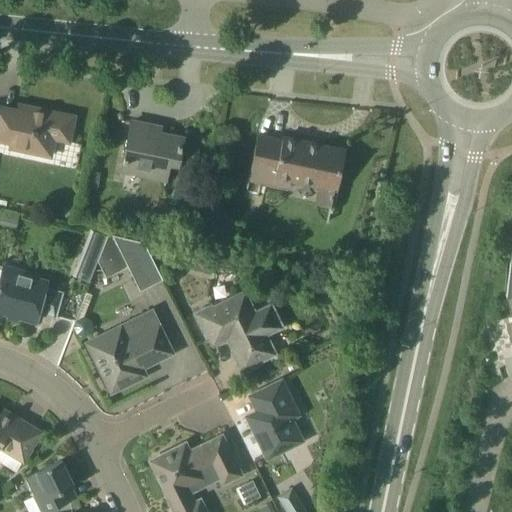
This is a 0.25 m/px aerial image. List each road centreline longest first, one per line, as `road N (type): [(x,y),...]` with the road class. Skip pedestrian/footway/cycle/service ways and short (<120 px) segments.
road 1 (tertiary): [(426,65),(0,27)]
road 2 (tertiary): [(382,511),(470,121)]
road 3 (unclassified): [(288,0),(402,17),(439,0)]
road 4 (residential): [(102,441),(72,403),(0,357)]
road 5 (unclassified): [(473,511),(498,412),(511,395)]
